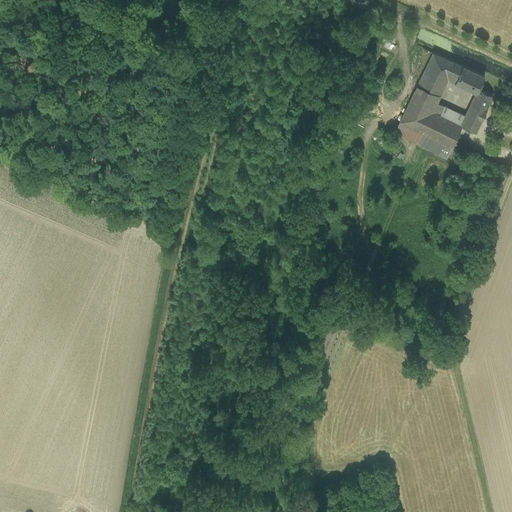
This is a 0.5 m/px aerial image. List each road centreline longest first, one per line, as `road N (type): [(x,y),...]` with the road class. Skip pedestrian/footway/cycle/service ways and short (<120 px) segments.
road 1 (track): [(490,511),(454,370),(511,168)]
road 2 (track): [(511,60),(378,0)]
